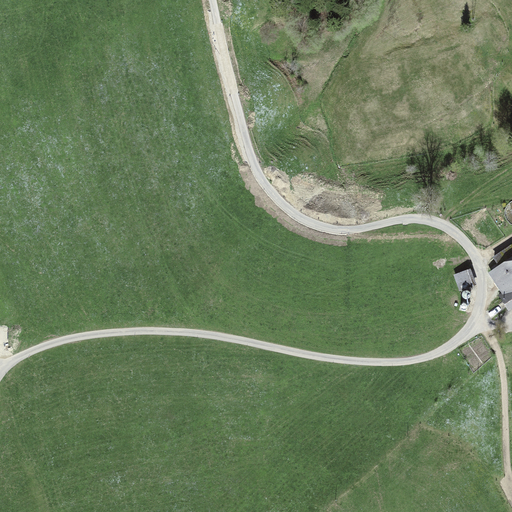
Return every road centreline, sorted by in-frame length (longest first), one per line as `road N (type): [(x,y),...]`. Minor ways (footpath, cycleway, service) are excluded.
road 1 (track): [(0,367),(54,339),(169,329),(395,360),(442,348),(475,317),(483,293),(477,259),(445,226),(420,217),(327,226),(275,197),(244,139),(211,0)]
road 2 (track): [(511,346),(511,481)]
